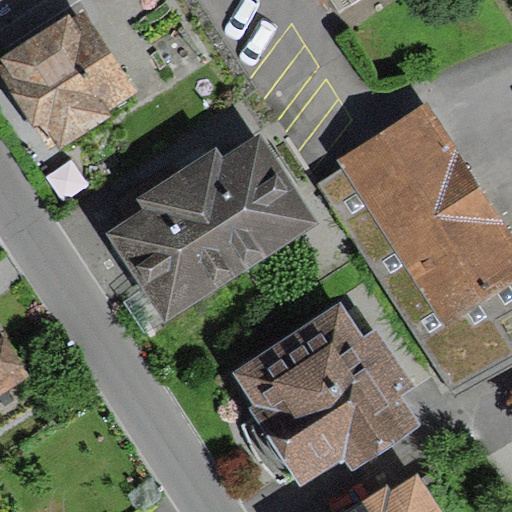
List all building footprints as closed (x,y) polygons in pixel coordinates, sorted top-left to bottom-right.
[(315,0),(322,10),(336,0),(315,0)] [(106,123),(100,114),(132,92),(81,16),(71,23),(67,17),(0,60),(0,66),(1,68),(0,69),(0,97),(38,155),(55,143),(61,152),(106,123)] [(511,315),(511,234),(426,103),(336,162),(341,169),(318,184),(422,343),(431,359),(435,357),(495,324),(511,315)] [(215,151),(175,177),(242,278),(317,229),(257,137),(222,161),(215,151)] [(242,278),(175,177),(134,204),(140,214),(105,237),(166,328),(242,278)] [(276,465),(281,466),(301,495),(345,467),(352,477),(417,434),(393,397),(410,386),(371,328),(360,335),(341,306),(231,378),(250,408),(245,411),(253,423),(252,429),(255,444),(263,456),(276,465)] [(510,353),(495,324),(435,357),(451,385),(510,353)] [(0,397),(28,379),(0,335),(0,397)] [(390,495),(385,489),(351,511),(438,511),(415,478),(390,495)]
